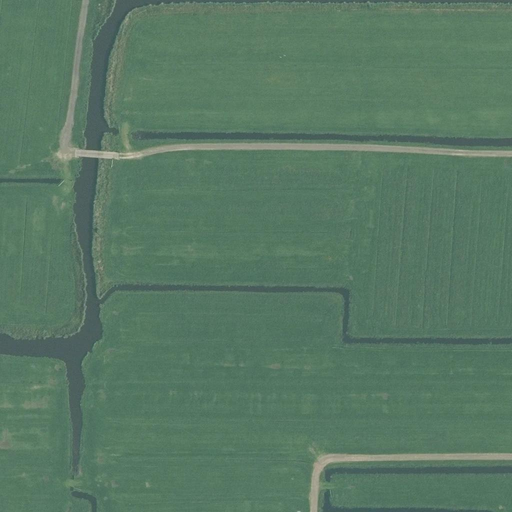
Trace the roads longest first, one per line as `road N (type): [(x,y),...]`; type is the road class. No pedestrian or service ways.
road 1 (track): [(129,154),(256,146),(511,154)]
road 2 (track): [(511,457),(324,459),(313,511)]
road 3 (track): [(88,0),(74,152)]
